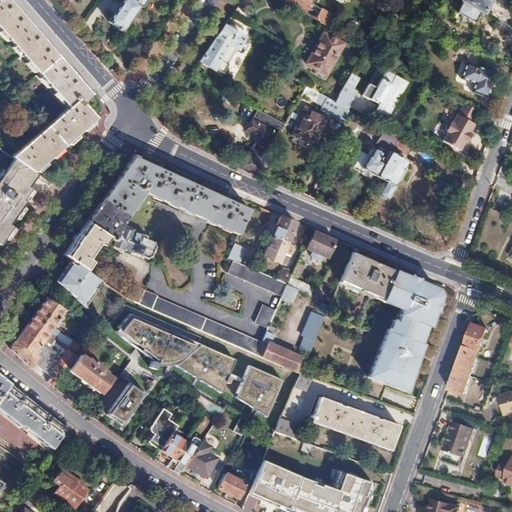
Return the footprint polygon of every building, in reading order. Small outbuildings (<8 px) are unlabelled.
[(52,153),(93,118),(79,102),(89,93),(71,73),(73,71),(69,67),(67,68),(44,42),(46,40),(42,36),(40,37),(17,12),(19,9),(15,4),(13,6),(7,0),(0,0),(0,31),(66,108),(9,156),(13,158),(32,172),(52,153)] [(142,7),(146,0),(121,0),(107,20),(122,31),(138,7),(142,7)] [(331,14),(310,3),(311,0),(310,0),(281,0),(313,18),(327,26),(332,18),(331,14)] [(455,12),(474,23),(487,0),(461,0),(462,0),(455,12)] [(245,23),(251,14),(238,4),(236,8),(232,14),(245,23)] [(236,49),(243,37),(223,26),(217,35),(204,53),(199,60),(223,73),(228,64),(226,63),(235,48),(236,49)] [(305,62),(325,74),(343,43),(323,31),(305,62)] [(460,77),(466,62),(465,61),(450,58),(443,75),(471,90),(474,83),(460,77)] [(487,97),(496,73),(466,62),(460,77),(474,83),(471,90),(487,97)] [(373,111),(385,118),(406,82),(383,69),(373,86),(367,83),(360,95),(368,99),(368,98),(377,103),(373,111)] [(353,87),(358,77),(350,72),(338,94),(345,99),(349,93),(352,95),(356,89),(353,87)] [(333,101),(304,85),(300,93),(329,109),(333,101)] [(314,143),(326,118),(304,108),(292,133),(314,143)] [(283,123),(256,109),(250,120),(246,121),(242,126),(244,131),(251,134),(253,141),(246,154),(244,154),(238,164),(253,171),(255,172),(265,155),(273,141),(265,137),(262,125),(269,124),(279,130),(283,123)] [(463,152),(468,144),(466,142),(471,134),(466,131),(473,120),(460,113),(454,125),(453,124),(448,133),(446,132),(443,133),(441,136),(441,140),(443,141),(438,150),(456,160),(461,151),(463,152)] [(391,146),(396,136),(393,135),(384,130),(379,139),(391,146)] [(411,144),(396,136),(391,146),(406,154),(411,144)] [(382,164),(376,161),(381,153),(373,149),(368,157),(360,153),(353,164),(375,177),(377,178),(379,173),(384,166),(382,164)] [(394,186),(408,162),(389,151),(382,164),(384,166),(379,173),(377,178),(386,183),(378,196),(388,201),(396,187),(394,186)] [(210,192),(185,180),(133,156),(122,170),(118,176),(102,199),(92,213),(86,221),(108,237),(115,241),(112,246),(120,249),(121,247),(148,258),(152,257),(157,246),(155,241),(132,232),(132,229),(130,228),(130,225),(126,224),(123,226),(121,224),(138,200),(144,192),(168,203),(199,217),(210,192)] [(9,225),(25,203),(21,201),(30,189),(27,187),(36,175),(32,172),(13,158),(0,175),(0,244),(12,228),(9,225)] [(206,220),(217,195),(210,192),(199,217),(206,220)] [(244,218),(248,209),(233,203),(217,195),(206,220),(210,222),(237,234),(244,218)] [(290,233),(295,222),(279,216),(274,228),(271,236),(287,242),(287,241),(290,233)] [(108,237),(86,221),(63,253),(71,259),(85,269),(90,261),(86,258),(98,242),(102,245),(108,237)] [(271,236),(274,228),(269,227),(264,233),(271,236)] [(326,259),(334,239),(314,230),(305,250),(310,252),(310,254),(311,259),(315,261),(319,259),(321,256),(326,259)] [(285,265),(294,245),(287,241),(287,242),(271,236),(263,255),(285,265)] [(239,263),(245,248),(233,243),(226,257),(232,260),(239,263)] [(384,302),(396,274),(352,256),(340,285),(384,302)] [(85,269),(71,259),(55,281),(77,298),(83,305),(100,280),(85,269)] [(297,277),(302,266),(299,265),(301,261),(297,259),(290,274),(297,277)] [(239,263),(232,260),(226,272),(280,295),(286,283),(239,263)] [(430,328),(444,294),(396,274),(384,302),(384,303),(398,308),(399,306),(406,309),(400,324),(398,323),(394,333),(392,332),(390,331),(386,339),(423,354),(426,347),(422,346),(429,328),(430,328)] [(281,322),(290,302),(296,289),(299,282),(289,277),(286,283),(280,295),(274,310),(271,317),(281,322)] [(309,294),(312,287),(299,282),(296,289),(309,294)] [(260,342),(193,313),(155,296),(155,295),(132,285),(126,298),(203,332),(212,336),(254,354),(260,342)] [(47,331),(62,310),(45,298),(39,306),(30,319),(47,331)] [(203,332),(126,298),(105,320),(119,330),(129,319),(168,334),(197,346),(203,332)] [(271,317),(274,310),(261,305),(253,322),(266,328),(271,317)] [(305,359),(323,317),(311,312),(294,354),(305,359)] [(299,373),(305,359),(294,354),(271,344),(281,322),(271,317),(266,328),(260,342),(254,354),(275,363),(299,373)] [(56,336),(47,331),(30,319),(12,344),(11,351),(34,370),(43,369),(57,381),(79,351),(79,350),(77,349),(56,336)] [(129,319),(119,330),(157,360),(168,365),(174,365),(219,393),(235,361),(197,346),(168,334),(129,319)] [(473,324),(449,390),(463,395),(487,329),(473,324)] [(80,344),(59,332),(56,336),(77,349),(80,344)] [(407,393),(415,372),(423,354),(386,339),(370,378),(407,393)] [(104,368),(87,355),(86,357),(79,351),(57,381),(54,386),(55,387),(61,392),(75,373),(100,392),(111,376),(103,370),(104,368)] [(280,380),(249,369),(236,397),(266,415),(280,380)] [(307,392),(312,378),(299,373),(293,387),(307,392)] [(110,414),(129,382),(118,375),(98,407),(110,414)] [(20,425),(34,406),(25,400),(27,397),(7,382),(0,376),(0,413),(18,428),(20,425)] [(130,384),(110,415),(123,424),(143,393),(130,384)] [(511,391),(500,395),(505,414),(511,411),(511,391)] [(206,408),(209,402),(197,395),(194,400),(206,408)] [(32,422),(40,411),(45,415),(47,413),(27,397),(25,400),(34,406),(20,425),(28,431),(34,423),(32,422)] [(398,426),(319,398),(310,422),(389,450),(398,426)] [(217,418),(222,410),(209,402),(206,408),(205,409),(217,418)] [(170,435),(176,427),(166,420),(170,415),(161,409),(150,427),(149,429),(149,432),(150,433),(152,435),(147,443),(159,451),(170,435)] [(48,452),(65,428),(47,413),(45,415),(40,411),(32,422),(34,423),(28,431),(26,434),(48,452)] [(239,437),(247,421),(239,416),(231,432),(239,437)] [(300,441),(304,428),(279,419),(278,421),(274,432),(300,441)] [(454,422),(444,451),(465,459),(476,430),(454,422)] [(171,459),(183,442),(170,435),(159,451),(171,459)] [(184,466),(195,450),(183,442),(171,459),(178,463),(172,471),(179,475),(184,466)] [(204,479),(216,459),(207,454),(209,448),(201,442),(195,450),(184,466),(204,479)] [(301,478),(262,461),(247,494),(286,511),(289,511),(362,511),(373,483),(342,473),(337,490),(301,478)] [(496,479),(504,482),(509,468),(502,465),(496,479)] [(88,488),(68,473),(67,474),(60,469),(51,480),(59,486),(54,492),(73,507),(88,488)] [(237,499),(245,483),(226,473),(217,489),(237,499)] [(431,499),(427,511),(458,511),(460,507),(431,499)] [(18,511),(22,508),(12,501),(4,511),(18,511)]
